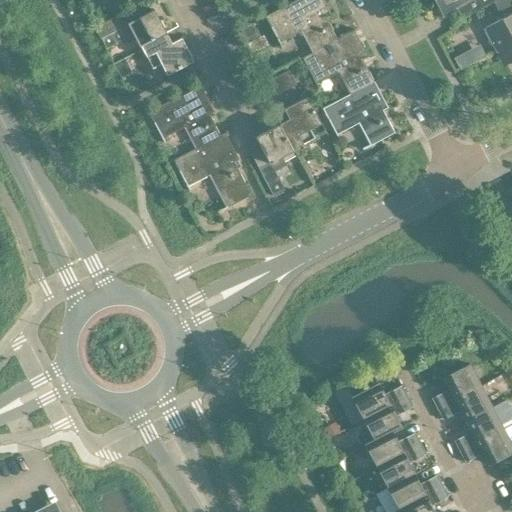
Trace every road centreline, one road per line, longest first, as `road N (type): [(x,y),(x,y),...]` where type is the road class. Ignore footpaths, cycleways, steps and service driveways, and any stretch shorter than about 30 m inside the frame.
road 1 (unclassified): [(169,328),(456,175)]
road 2 (secondary): [(107,299),(0,93)]
road 3 (residential): [(456,175),(365,0)]
road 4 (secondary): [(0,157),(81,313)]
road 5 (residential): [(497,511),(453,467),(407,379)]
road 6 (residential): [(249,127),(180,0)]
road 7 (secondary): [(219,511),(158,393)]
